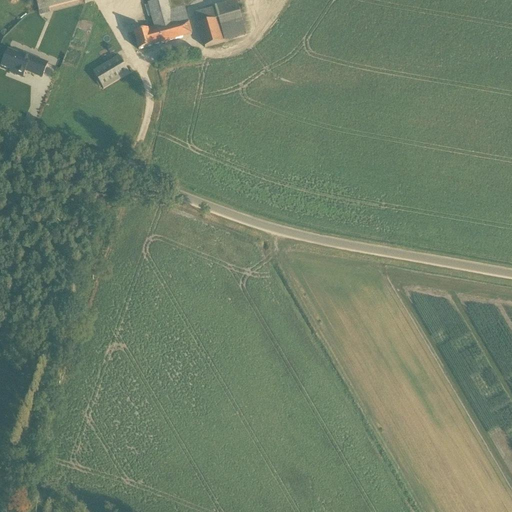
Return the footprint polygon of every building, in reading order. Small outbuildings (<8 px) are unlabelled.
[(35,0),(38,12),(84,0),(35,0)] [(191,36),(181,0),(161,0),(148,4),(155,29),(158,28),(158,30),(164,28),(168,42),(191,36)] [(205,48),(246,36),(236,1),(195,13),(205,48)] [(152,47),(168,42),(164,28),(158,30),(158,28),(155,29),(134,34),(139,50),(152,47)] [(21,57),(8,52),(1,67),(15,73),(14,75),(22,79),(25,72),(42,78),(48,64),(23,55),(21,57)] [(103,90),(129,74),(119,57),(93,72),(103,90)]
